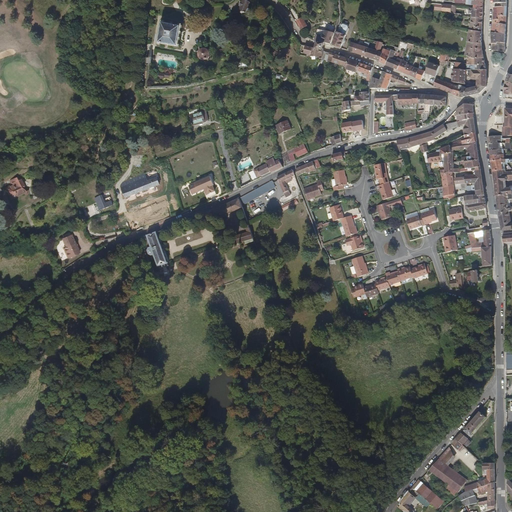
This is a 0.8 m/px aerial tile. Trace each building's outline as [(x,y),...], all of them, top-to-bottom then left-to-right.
[(246,0),(244,0),(243,2),(242,2),(240,6),(241,7),(240,10),(244,11),(244,14),(250,13),(251,9),(248,9),(251,2),(246,0)] [(442,11),(450,12),(451,12),(451,5),(443,4),(442,11)] [(494,7),(494,16),(507,16),(507,12),(507,7),(497,7),(494,7)] [(471,17),(482,18),(483,10),(469,8),(468,13),(472,14),(471,17)] [(507,16),(494,16),(493,24),(506,25),(506,21),(507,16)] [(472,29),(482,30),(482,18),(471,17),(470,28),(472,29)] [(307,26),(303,18),(297,21),(302,29),(307,26)] [(162,45),(168,45),(168,47),(170,47),(170,46),(176,47),(176,48),(178,49),(178,48),(179,48),(180,45),(179,45),(179,41),(181,41),(181,38),(180,38),(180,35),(181,35),(182,32),(181,32),(181,29),(183,29),(183,26),(182,26),(182,24),(179,24),(179,25),(174,24),(174,23),(171,22),(171,24),(165,23),(165,21),(163,21),(159,46),(161,46),(162,45)] [(343,24),(340,25),(332,44),(341,48),(348,28),(347,25),(343,24)] [(506,25),(493,24),(492,33),(506,34),(506,30),(506,25)] [(314,41),(317,42),(324,43),(325,43),(330,44),(333,34),(318,29),(314,41)] [(467,49),(482,48),(482,45),(482,33),(469,30),(466,48),(467,49)] [(506,34),(492,33),(492,44),(506,44),(506,39),(506,34)] [(316,45),(315,48),(322,50),(323,47),(324,43),(317,42),(316,45)] [(363,46),(356,44),(353,52),(365,56),(369,48),(368,48),(369,45),(364,44),(363,46)] [(506,44),(492,44),(492,50),(505,52),(505,48),(506,44)] [(315,48),(305,45),(304,53),(320,58),(322,50),(315,48)] [(374,50),(369,48),(365,56),(378,61),(380,52),(381,49),(375,47),(374,50)] [(210,55),(210,54),(210,53),(209,52),(209,51),(208,50),(207,49),(206,49),(205,49),(204,48),(203,48),(202,49),(201,49),(200,50),(199,51),(198,53),(198,54),(198,55),(198,56),(199,57),(199,58),(200,59),(201,59),(202,60),(203,60),(204,60),(205,60),(206,60),(207,59),(208,58),(209,57),(209,56),(210,55)] [(474,57),(483,57),(482,48),(467,49),(466,48),(465,56),(468,57),(474,57)] [(383,53),(380,61),(386,65),(391,51),(384,49),(383,53)] [(391,51),(386,65),(394,68),(396,61),(392,60),(395,52),(391,50),(391,51)] [(327,60),(346,67),(349,59),(330,52),(327,60)] [(475,65),(485,65),(483,57),(474,57),(468,57),(467,64),(471,64),(475,65)] [(396,61),(394,68),(398,70),(402,60),(398,58),(396,61)] [(346,67),(344,74),(348,75),(349,70),(357,73),(358,70),(360,62),(349,59),(346,67)] [(402,60),(398,70),(403,72),(407,63),(407,62),(402,60)] [(360,62),(358,70),(367,75),(366,80),(369,81),(373,67),(360,62)] [(407,63),(403,72),(409,75),(412,67),(413,66),(407,63)] [(439,66),(429,63),(426,73),(436,76),(439,66)] [(415,78),(421,80),(425,71),(421,70),(422,68),(419,66),(418,69),(415,78)] [(409,75),(415,78),(418,69),(412,67),(409,75)] [(465,77),(469,78),(470,71),(454,69),(452,69),(452,77),(465,77)] [(477,81),(486,82),(487,70),(471,71),(470,71),(469,78),(470,78),(470,80),(475,80),(475,78),(477,78),(477,81)] [(391,79),(397,82),(399,77),(383,71),(380,80),(377,89),(387,89),(391,79)] [(370,88),(377,89),(380,80),(372,77),(370,88)] [(434,86),(453,94),(455,85),(442,80),(435,78),(434,86)] [(453,94),(460,97),(462,87),(462,84),(460,83),(459,87),(455,85),(453,94)] [(479,94),(486,87),(477,86),(466,89),(466,88),(462,87),(460,97),(462,97),(479,94)] [(369,87),(360,88),(360,92),(355,93),(356,101),(370,101),(369,87)] [(419,104),(419,94),(392,95),(392,100),(398,100),(399,105),(413,105),(413,104),(419,104)] [(392,100),(392,95),(376,96),(374,97),(374,98),(374,102),(384,101),(386,101),(386,105),(385,105),(383,107),(382,108),(383,110),(385,111),(386,111),(388,131),(395,130),(394,116),(392,101),(392,100)] [(434,105),(435,95),(425,95),(424,104),(423,113),(422,120),(423,125),(427,122),(428,117),(429,113),(430,105),(434,105)] [(434,105),(446,106),(446,97),(435,95),(434,105)] [(361,107),(369,105),(370,105),(370,101),(356,101),(347,101),(342,102),(343,105),(344,111),(350,110),(350,106),(361,105),(361,107)] [(464,104),(456,110),(456,116),(473,113),(473,104),(464,104)] [(205,107),(197,110),(198,113),(190,115),(193,125),(206,122),(203,112),(206,111),(205,107)] [(427,133),(407,138),(409,147),(419,144),(421,153),(427,151),(425,142),(434,139),(434,138),(438,137),(438,136),(447,131),(456,127),(464,124),(466,127),(464,128),(464,130),(463,131),(464,135),(475,133),(473,118),(457,121),(443,124),(432,131),(427,133)] [(276,126),(279,134),(291,129),(288,121),(276,126)] [(415,121),(404,123),(405,131),(416,128),(415,121)] [(475,133),(464,135),(465,138),(459,140),(449,144),(450,145),(477,142),(475,133)] [(330,138),(333,145),(342,142),(340,134),(330,138)] [(503,139),(503,136),(488,137),(489,144),(499,143),(498,140),(503,139)] [(407,138),(395,140),(399,150),(409,147),(407,138)] [(479,160),(477,142),(450,145),(445,147),(446,154),(444,154),(444,158),(453,158),(452,151),(468,149),(470,156),(466,156),(467,161),(479,160)] [(304,145),(294,149),(295,151),(298,156),(307,152),(304,145)] [(285,164),(291,161),(289,154),(288,152),(282,155),(285,164)] [(342,153),(332,155),(333,162),(343,159),(342,153)] [(271,172),(271,173),(275,171),(283,167),(279,159),(276,161),(274,158),(266,162),(266,164),(257,168),(261,176),(271,172)] [(491,161),(493,172),(503,170),(502,165),(504,163),(511,162),(511,159),(504,160),(491,161)] [(320,167),(317,160),(296,169),(298,175),(305,172),(306,174),(316,169),(320,167)] [(480,160),(479,160),(467,161),(464,161),(465,168),(459,168),(460,172),(474,171),(481,170),(480,160)] [(384,162),(374,164),(376,179),(378,179),(380,185),(389,182),(387,178),(386,173),(384,162)] [(460,172),(459,168),(453,169),(453,162),(444,163),(444,167),(444,173),(452,172),(460,172)] [(344,169),(333,171),(334,179),(331,179),(332,187),(333,187),(334,191),(343,189),(343,186),(342,186),(342,185),(346,185),(344,169)] [(286,173),(277,178),(278,180),(281,187),(283,193),(288,190),(285,183),(292,180),(291,178),(295,176),(293,170),(286,173)] [(481,173),(481,170),(474,171),(475,175),(465,176),(465,177),(454,177),(455,185),(466,183),(474,183),(483,182),(481,173)] [(493,172),(495,188),(507,186),(506,181),(511,179),(511,171),(504,173),(503,170),(493,172)] [(440,173),(442,187),(453,185),(452,172),(444,173),(440,173)] [(11,199),(23,194),(26,195),(28,190),(25,189),(19,177),(10,181),(12,186),(6,189),(11,199)] [(146,178),(121,187),(125,198),(159,185),(156,177),(147,181),(146,178)] [(217,189),(211,178),(197,185),(197,186),(190,189),(193,194),(199,191),(199,190),(204,188),(207,194),(217,189)] [(317,184),(303,189),(307,200),(321,194),(320,191),(323,190),(320,179),(316,181),(317,184)] [(272,181),(241,198),(245,205),(276,187),(272,181)] [(380,185),(378,186),(382,200),(393,196),(389,182),(380,185)] [(484,190),(483,182),(474,183),(475,190),(484,190)] [(442,187),(443,196),(455,194),(453,185),(442,187)] [(495,188),(496,196),(508,195),(509,200),(511,199),(511,190),(511,188),(507,188),(507,186),(495,188)] [(486,202),(485,194),(476,195),(464,197),(465,205),(482,203),(486,202)] [(496,196),(499,213),(509,212),(511,211),(511,209),(511,207),(511,206),(509,206),(508,203),(511,202),(511,199),(509,200),(508,195),(496,196)] [(96,199),(100,210),(111,206),(110,203),(106,204),(103,196),(96,199)] [(387,202),(377,206),(381,220),(392,216),(389,207),(401,203),(400,198),(387,202)] [(214,220),(243,207),(239,199),(210,212),(212,215),(214,220)] [(296,199),(282,206),(284,210),(299,204),(296,199)] [(487,208),(486,202),(482,203),(465,205),(466,209),(469,208),(469,211),(487,208)] [(334,221),(341,219),(344,218),(340,205),(329,208),(334,221)] [(463,218),(461,207),(449,210),(451,220),(463,218)] [(424,224),(424,225),(429,223),(429,222),(436,220),(433,209),(421,213),(421,214),(424,224)] [(502,232),(511,230),(511,222),(509,212),(499,213),(502,232)] [(410,229),(424,224),(421,214),(406,219),(410,229)] [(341,219),(346,237),(357,234),(351,216),(344,218),(341,219)] [(231,244),(254,240),(252,234),(250,227),(244,229),(245,233),(229,238),(231,244)] [(485,247),(491,247),(490,230),(483,231),(484,236),(485,247)] [(147,237),(149,241),(151,248),(149,249),(148,251),(149,255),(152,256),(154,255),(159,267),(168,264),(169,263),(163,250),(162,246),(157,232),(147,236),(147,237)] [(471,247),(472,248),(478,248),(475,237),(474,232),(468,234),(471,247)] [(78,253),(71,235),(64,239),(67,247),(63,249),(67,258),(78,253)] [(443,237),(443,238),(446,252),(457,250),(455,235),(451,236),(443,237)] [(349,239),(353,251),(363,248),(361,241),(362,240),(361,236),(349,239)] [(231,244),(229,237),(222,239),(224,246),(231,244)] [(483,266),(491,265),(491,247),(485,247),(478,248),(472,248),(472,252),(482,251),(483,266)] [(362,256),(352,259),(357,277),(368,274),(362,256)] [(168,264),(159,267),(161,272),(170,269),(168,264)] [(413,277),(413,278),(428,274),(425,264),(410,269),(413,277)] [(410,269),(409,266),(402,269),(402,268),(397,269),(398,272),(401,281),(413,277),(410,269)] [(479,282),(477,270),(467,272),(467,281),(473,280),(473,282),(479,282)] [(389,285),(401,281),(398,272),(390,275),(389,272),(385,274),(386,277),(389,285)] [(375,281),(376,284),(378,290),(390,287),(389,285),(386,277),(375,281)] [(448,279),(451,287),(456,287),(455,278),(448,279)] [(358,286),(351,289),(354,298),(366,294),(364,288),(362,283),(358,285),(358,286)] [(364,288),(366,294),(367,297),(379,293),(378,290),(376,284),(364,288)] [(486,418),(480,412),(463,430),(470,436),(486,418)] [(471,442),(461,433),(456,439),(465,447),(466,448),(471,442)] [(465,447),(456,439),(452,443),(461,452),(465,447)] [(455,457),(449,447),(439,458),(448,465),(455,457)] [(448,465),(439,458),(429,470),(448,485),(446,489),(455,496),(468,480),(448,465)] [(495,483),(495,470),(488,470),(483,465),(483,476),(488,476),(488,479),(465,488),(466,492),(473,490),(478,488),(495,483)] [(430,503),(437,509),(443,502),(419,480),(413,488),(420,494),(430,503)] [(495,500),(495,483),(478,488),(480,495),(488,492),(488,500),(495,500)] [(473,490),(466,492),(464,493),(459,496),(465,506),(469,505),(478,503),(473,490)] [(414,497),(409,492),(402,502),(403,502),(400,506),(406,511),(411,511),(413,510),(408,505),(414,497)] [(430,503),(420,494),(416,499),(427,508),(430,503)] [(496,509),(495,500),(488,500),(479,503),(480,506),(486,505),(488,505),(488,507),(488,509),(496,509)]
